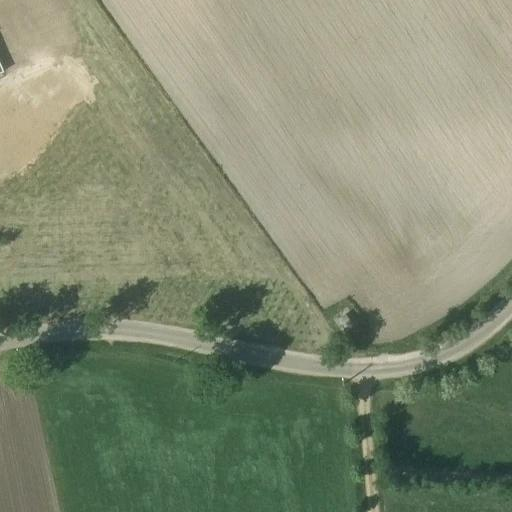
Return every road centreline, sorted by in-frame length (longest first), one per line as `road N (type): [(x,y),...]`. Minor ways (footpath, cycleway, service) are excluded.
road 1 (tertiary): [(0,344),(94,331),(334,369),(390,370),(449,353),(511,306)]
road 2 (track): [(361,370),(373,511)]
